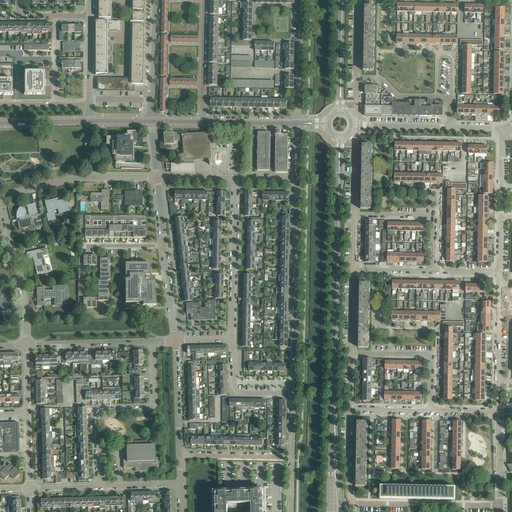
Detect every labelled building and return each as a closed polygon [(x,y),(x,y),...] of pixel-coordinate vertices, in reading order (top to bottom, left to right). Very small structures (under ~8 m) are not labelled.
[(98,0),(98,17),(110,17),(109,0),(98,0)] [(136,1),(132,1),(132,9),(143,10),(144,0),(136,0),(136,1)] [(364,22),(374,22),(375,6),(364,6),(364,10),(365,10),(365,18),(364,18),(364,22)] [(135,13),(132,13),(132,21),(143,22),(143,13),(135,12),(135,13)] [(95,38),(107,38),(107,30),(120,30),(120,21),(95,21),(95,38)] [(363,38),(374,38),(374,22),(364,22),(364,26),(365,26),(365,29),(365,35),(364,35),(363,38)] [(131,84),(142,84),(143,25),(132,24),(131,84)] [(63,32),(68,32),(68,25),(61,25),(61,27),(59,27),(59,41),(63,41),(63,32)] [(81,25),(74,25),(74,32),(74,36),(80,36),(80,35),(82,35),(83,35),(83,28),(81,28),(81,25)] [(159,43),(162,43),(162,44),(169,44),(169,36),(167,36),(167,35),(162,35),(162,36),(159,36),(159,43)] [(95,38),(95,75),(107,75),(107,38),(95,38)] [(363,54),(374,55),(374,38),(363,38),(363,42),(364,42),(364,45),(364,51),(363,51),(363,54)] [(363,71),(364,71),(374,71),(374,55),(363,54),(363,58),(364,58),(364,67),(363,67),(363,71)] [(68,68),(68,61),(68,58),(59,58),(59,63),(61,63),(61,68),(68,68)] [(83,61),(83,58),(74,58),(74,68),(81,68),(81,61),(83,61)] [(44,71),(24,71),(24,95),(44,95),(44,71)] [(0,94),(12,95),(12,78),(0,77),(0,94)] [(161,86),(161,87),(168,87),(168,79),(167,79),(167,78),(161,78),(161,79),(158,79),(158,86),(161,86)] [(98,79),(98,87),(106,87),(106,79),(98,79)] [(120,79),(120,87),(128,87),(128,79),(120,79)] [(365,86),(365,94),(377,94),(382,94),(385,90),(382,86),(365,86)] [(381,115),(392,116),(392,100),(393,100),(393,98),(391,97),(382,97),(382,100),(381,115)] [(365,99),(365,115),(381,115),(382,100),(365,99)] [(398,103),(398,116),(409,116),(409,100),(406,100),(406,104),(398,103),(398,100),(398,103)] [(420,100),(409,100),(409,116),(420,116),(420,100)] [(420,116),(432,117),(432,106),(432,101),(420,100),(420,116)] [(432,117),(443,117),(443,106),(441,106),(436,106),(432,106),(432,117)] [(281,135),(281,130),(275,130),(275,135),(277,135),(276,173),(288,173),(288,135),(281,135)] [(124,163),(124,160),(132,160),(133,144),(136,144),(136,132),(128,132),(128,135),(122,135),(122,138),(107,138),(107,147),(111,147),(111,152),(113,152),(113,154),(116,154),(115,168),(119,169),(119,163),(124,163)] [(194,173),(194,172),(194,164),(194,161),(211,160),(210,133),(187,134),(187,132),(164,133),(165,145),(175,144),(175,141),(183,141),(184,164),(171,163),(166,163),(167,169),(171,169),(171,173),(194,173)] [(269,132),(258,132),(257,171),(269,171),(269,132)] [(361,161),(372,161),(372,145),(361,144),(361,148),(362,148),(362,157),(361,157),(361,161)] [(361,177),(371,177),(372,161),(361,161),(361,164),(362,164),(362,168),(362,173),(361,173),(361,177)] [(361,193),(371,193),(371,177),(361,177),(361,181),(362,181),(362,183),(362,189),(361,189),(361,193)] [(90,196),(90,197),(90,202),(94,202),(94,201),(103,201),(103,206),(101,206),(101,210),(109,210),(109,190),(101,190),(101,193),(91,193),(91,196),(90,196)] [(133,192),(133,191),(129,191),(129,192),(124,191),(124,196),(125,196),(126,196),(125,201),(125,202),(125,205),(131,205),(131,206),(134,206),(134,205),(142,205),(142,202),(143,202),(143,199),(142,199),(142,196),(143,192),(140,192),(140,190),(135,190),(135,192),(133,192)] [(360,205),(360,209),(371,209),(371,193),(361,193),(360,197),(362,197),(361,205),(360,205)] [(54,217),(52,211),(58,209),(59,214),(69,211),(66,199),(55,201),(55,199),(45,201),(48,214),(46,214),(48,221),(56,220),(55,217),(54,217)] [(27,206),(27,208),(26,209),(25,209),(23,206),(22,207),(21,207),(20,208),(20,209),(19,210),(18,212),(17,214),(17,215),(17,216),(17,217),(18,218),(19,218),(19,221),(17,222),(19,230),(20,230),(19,227),(32,224),(32,227),(33,227),(33,225),(34,225),(34,226),(34,227),(35,228),(36,228),(37,229),(38,229),(39,228),(40,228),(41,227),(42,226),(42,225),(42,224),(40,214),(37,215),(35,204),(27,206)] [(46,248),(26,253),(28,258),(33,257),(38,275),(51,271),(50,265),(46,266),(43,255),(47,254),(46,248)] [(130,275),(130,278),(130,279),(125,279),(125,280),(125,303),(138,303),(138,302),(140,302),(143,302),(143,305),(152,305),(154,305),(156,305),(155,294),(154,282),(152,282),(152,275),(150,275),(150,263),(138,263),(136,263),(132,263),(131,263),(130,263),(125,263),(125,275),(130,275)] [(359,299),(369,299),(370,283),(359,283),(359,287),(360,287),(360,295),(359,295),(359,299)] [(38,287),(38,293),(37,293),(37,306),(43,306),(43,302),(44,302),(44,300),(43,300),(43,298),(55,298),(55,305),(61,305),(61,304),(68,304),(67,288),(65,288),(65,285),(56,286),(53,286),(53,290),(44,290),(44,287),(38,287)] [(358,315),(369,315),(369,299),(359,299),(359,303),(360,303),(359,312),(358,312),(358,315)] [(194,302),(186,303),(187,315),(191,314),(191,317),(194,317),(194,321),(216,320),(215,300),(207,301),(207,303),(205,304),(205,309),(201,309),(201,304),(194,304),(194,302)] [(358,332),(369,332),(369,315),(358,315),(358,319),(359,319),(359,322),(359,328),(358,328),(358,332)] [(358,348),(364,348),(368,348),(369,332),(358,332),(358,335),(359,335),(359,344),(358,344),(358,348)] [(188,362),(188,365),(197,364),(197,361),(196,358),(196,347),(188,347),(188,354),(193,354),(193,362),(188,362)] [(116,351),(109,352),(109,360),(114,360),(114,362),(115,363),(116,363),(118,363),(119,363),(120,363),(122,363),(121,358),(118,359),(116,359),(116,351)] [(91,364),(91,355),(87,355),(86,352),(79,353),(79,361),(88,361),(88,364),(91,364)] [(91,354),(91,355),(91,364),(91,365),(92,365),(102,365),(102,363),(102,352),(95,352),(95,354),(91,354)] [(10,353),(10,361),(17,361),(17,363),(18,364),(21,364),(21,356),(17,356),(17,353),(10,353)] [(66,354),(62,354),(63,359),(63,363),(66,363),(66,361),(72,361),(72,353),(66,353),(66,354)] [(57,355),(50,355),(50,367),(60,366),(60,364),(57,364),(57,355)] [(142,358),(134,358),(134,365),(134,368),(138,368),(139,368),(139,365),(143,365),(142,358)] [(138,374),(132,374),(132,385),(135,385),(143,384),(143,377),(140,377),(140,374),(138,374)] [(85,388),(82,388),(82,391),(82,394),(82,397),(82,400),(85,400),(91,400),(91,392),(91,390),(91,387),(85,388)] [(18,391),(10,391),(10,393),(11,402),(19,402),(19,399),(22,398),(22,391),(18,391)] [(144,399),(143,391),(135,392),(135,399),(134,399),(134,403),(140,403),(140,399),(144,399)] [(356,434),(356,438),(367,438),(367,431),(368,431),(368,428),(367,428),(367,422),(362,421),(356,421),(356,422),(356,425),(357,425),(357,428),(357,431),(357,434),(356,434)] [(0,453),(19,453),(18,423),(0,423),(0,453)] [(356,450),(356,454),(366,454),(366,447),(367,447),(367,445),(367,444),(367,438),(356,438),(356,441),(357,441),(357,444),(357,445),(357,447),(357,450),(356,450)] [(276,440),(276,446),(278,446),(280,446),(280,450),(279,449),(279,450),(285,450),(285,446),(286,446),(286,440),(278,440),(276,440)] [(159,467),(159,458),(155,458),(155,444),(147,445),(147,441),(134,441),(134,445),(126,445),(126,459),(123,459),(123,468),(135,468),(135,471),(147,471),(147,468),(159,467)] [(356,466),(355,470),(366,470),(366,464),(367,464),(367,461),(366,461),(366,454),(356,454),(356,457),(357,458),(357,460),(357,461),(357,463),(357,466),(356,466)] [(1,460),(0,460),(0,475),(4,480),(9,475),(15,479),(20,474),(20,473),(15,468),(14,468),(10,464),(11,463),(7,459),(1,460)] [(355,486),(361,486),(366,486),(366,480),(367,480),(367,477),(366,477),(366,470),(355,470),(355,474),(356,474),(356,477),(356,479),(356,482),(355,482),(355,486)] [(88,478),(88,472),(80,472),(77,472),(77,475),(79,478),(79,481),(85,481),(85,478),(88,478)] [(381,486),(381,498),(454,500),(455,487),(381,486)] [(216,494),(213,494),(213,511),(266,511),(266,497),(266,495),(266,492),(263,492),(262,489),(219,490),(218,490),(216,491),(216,494)] [(131,495),(128,495),(128,498),(128,507),(131,507),(131,501),(133,501),(135,504),(137,504),(137,501),(136,493),(130,493),(131,495)] [(17,500),(16,496),(10,496),(10,500),(11,500),(11,507),(21,506),(20,500),(17,500)] [(122,497),(116,497),(117,506),(122,506),(122,507),(126,507),(125,498),(122,498),(122,497)] [(41,502),(37,502),(37,509),(41,509),(41,508),(44,508),(44,510),(47,510),(47,508),(46,499),(40,499),(40,500),(41,502)]
